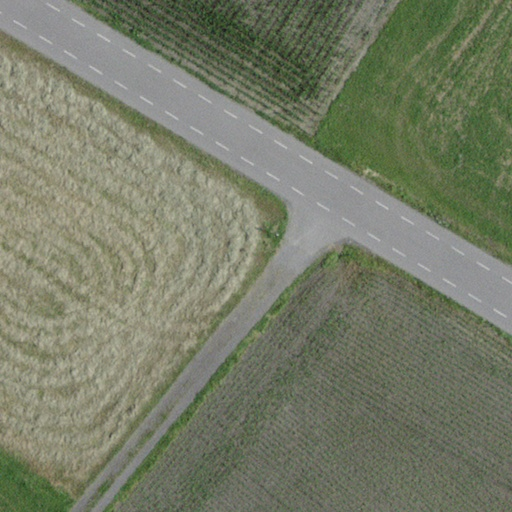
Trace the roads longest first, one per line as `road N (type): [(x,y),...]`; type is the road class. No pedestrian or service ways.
road 1 (unclassified): [(511,296),(11,0)]
road 2 (track): [(352,201),(98,511)]
